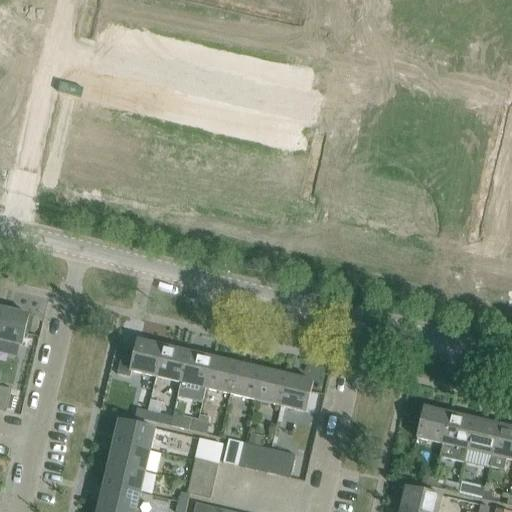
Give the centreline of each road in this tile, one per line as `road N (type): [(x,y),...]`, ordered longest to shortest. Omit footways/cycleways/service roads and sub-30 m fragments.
road 1 (tertiary): [(362,321),(81,249)]
road 2 (residential): [(20,511),(81,249)]
road 3 (residential): [(66,0),(10,231)]
road 4 (residential): [(319,511),(362,321)]
road 5 (tertiary): [(511,360),(362,321)]
